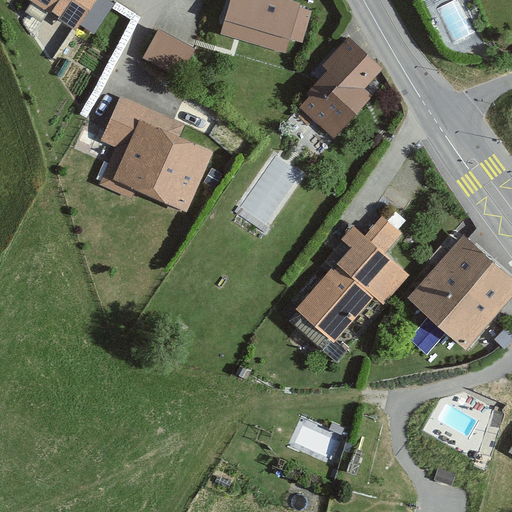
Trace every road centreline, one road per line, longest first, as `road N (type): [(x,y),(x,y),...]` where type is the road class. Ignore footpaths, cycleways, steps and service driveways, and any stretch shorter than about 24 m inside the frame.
road 1 (track): [(410,398),(259,404)]
road 2 (tertiary): [(511,241),(431,123)]
road 3 (tertiary): [(431,123),(360,0)]
